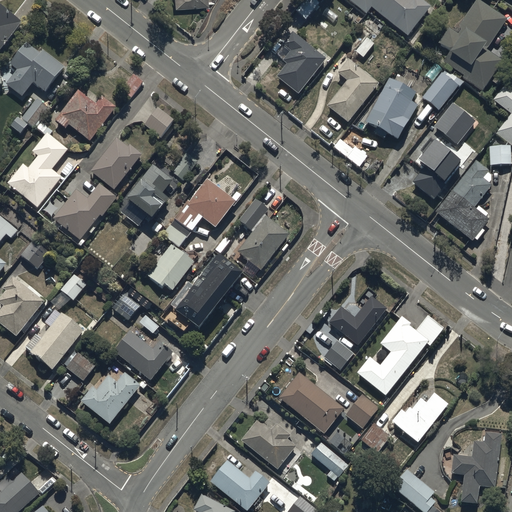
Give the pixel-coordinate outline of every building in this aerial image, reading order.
[(318,0),(303,0),(295,9),(306,20),(322,3),(318,0)] [(349,0),(367,14),(372,7),(409,36),(433,6),(424,0),(349,0)] [(488,49),(508,18),(480,0),(475,0),(460,24),(463,26),(458,33),(449,27),(438,45),(450,52),(443,63),(464,76),(463,78),(484,92),(490,81),(498,86),(503,79),(495,73),(504,59),(488,49)] [(0,49),(23,22),(1,4),(0,5),(0,49)] [(366,25),(349,45),(363,58),(375,44),(366,36),(372,30),(366,25)] [(287,63),(277,76),(299,94),(327,59),(293,32),(283,44),(289,50),(282,59),(287,63)] [(42,50),(40,53),(25,41),(8,61),(19,70),(7,83),(23,96),(34,82),(45,91),(64,68),(42,50)] [(348,80),(327,105),(348,122),(380,84),(349,58),(338,72),(348,80)] [(442,73),(421,98),(439,112),(463,82),(449,70),(445,75),(442,73)] [(143,81),(133,74),(123,87),(134,94),(143,81)] [(390,78),(366,122),(377,128),(375,132),(386,138),(389,133),(401,139),(419,105),(410,100),(415,92),(390,78)] [(497,133),(511,145),(511,144),(511,87),(506,83),(494,100),(511,113),(497,133)] [(116,106),(102,95),(97,103),(78,89),(55,119),(67,128),(69,126),(90,141),(116,106)] [(49,106),(37,97),(23,118),(35,127),(49,106)] [(453,102),(434,125),(457,145),(477,122),(471,117),(474,114),(461,102),(458,106),(453,102)] [(174,120),(158,107),(145,126),(161,138),(174,120)] [(28,125),(18,117),(12,124),(21,132),(28,125)] [(68,150),(47,133),(33,151),(39,155),(28,168),(23,164),(8,183),(38,207),(62,177),(53,169),(68,150)] [(143,154),(130,144),(128,146),(116,137),(90,172),(116,191),(143,154)] [(379,153),(372,149),(368,155),(355,146),(353,148),(339,138),(333,147),(368,170),(379,153)] [(425,167),(413,182),(435,198),(463,161),(435,140),(419,162),(425,167)] [(490,146),(490,165),(511,165),(511,146),(490,146)] [(198,161),(186,152),(172,172),(184,181),(198,161)] [(476,159),(435,211),(473,241),(491,219),(475,207),(493,184),(485,179),(491,171),(476,159)] [(173,180),(153,164),(128,196),(154,217),(170,197),(163,192),(173,180)] [(236,201),(207,179),(163,234),(182,248),(194,232),(193,231),(203,217),(216,227),(236,201)] [(118,197),(99,181),(86,198),(75,190),(53,217),(81,239),(101,214),(103,216),(118,197)] [(256,198),(238,219),(253,232),(236,251),(258,270),(289,235),(265,214),(269,209),(256,198)] [(0,215),(0,242),(7,234),(11,238),(18,231),(0,215)] [(50,252),(33,238),(22,254),(37,268),(50,252)] [(169,243),(147,273),(163,286),(166,282),(176,290),(196,263),(169,243)] [(176,308),(200,327),(244,272),(220,254),(208,269),(204,266),(190,283),(194,286),(176,308)] [(74,273),(50,301),(61,311),(72,298),(74,300),(87,285),(74,273)] [(45,301),(12,276),(3,288),(6,290),(0,297),(0,323),(18,337),(45,301)] [(143,305),(126,291),(113,307),(130,320),(143,305)] [(341,305),(327,322),(359,347),(390,309),(373,295),(355,316),(341,305)] [(52,369),(84,330),(62,312),(60,315),(56,311),(36,336),(35,335),(25,348),(52,369)] [(371,357),(358,373),(386,396),(430,342),(433,344),(446,328),(428,314),(415,330),(412,327),(414,324),(403,315),(380,343),(391,352),(380,365),(371,357)] [(131,331),(114,351),(151,380),(173,352),(158,341),(153,348),(131,331)] [(337,339),(323,357),(341,371),(355,353),(337,339)] [(96,367),(76,351),(65,365),(85,381),(96,367)] [(141,385),(125,372),(116,382),(108,375),(96,389),(92,386),(81,399),(109,423),(141,385)] [(298,373),(279,397),(324,433),(344,409),(298,373)] [(403,409),(393,421),(418,442),(450,404),(435,392),(425,403),(421,399),(412,409),(410,408),(406,412),(403,409)] [(359,395),(345,416),(365,429),(379,408),(359,395)] [(151,417),(140,409),(132,420),(142,428),(151,417)] [(258,418),(240,440),(278,470),(298,446),(290,439),(292,436),(275,423),(271,428),(258,418)] [(373,423),(361,439),(378,453),(391,437),(373,423)] [(465,475),(462,502),(478,503),(479,488),(496,489),(501,434),(485,433),(484,441),(473,440),(472,458),(453,456),(451,474),(465,475)] [(323,441),(311,454),(338,479),(350,466),(323,441)] [(227,460),(210,480),(248,511),(271,484),(255,471),(249,478),(227,460)] [(409,469),(394,487),(422,511),(427,511),(436,502),(431,497),(435,491),(409,469)] [(22,472),(1,491),(0,489),(0,511),(19,511),(40,493),(22,472)] [(235,511),(236,511),(202,494),(193,509),(198,511),(235,511)] [(301,498),(289,511),(318,511),(319,511),(301,498)]
